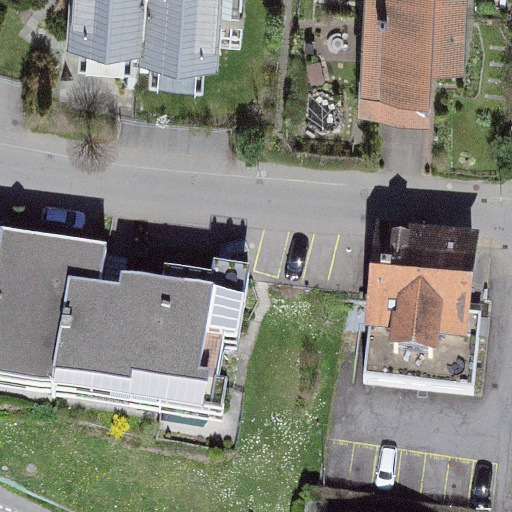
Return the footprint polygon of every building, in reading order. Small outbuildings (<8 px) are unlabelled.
[(145,0),(65,0),(60,76),(140,81),(145,0)] [(236,0),(156,0),(151,81),(231,86),(236,0)] [(364,0),(355,128),(437,134),(441,83),(465,85),(470,0),(364,0)] [(0,428),(222,459),(246,291),(217,287),(215,301),(164,294),(161,311),(122,305),(118,330),(100,327),(109,265),(0,249),(0,428)] [(495,259),(376,249),(364,391),(483,401),(495,259)]
